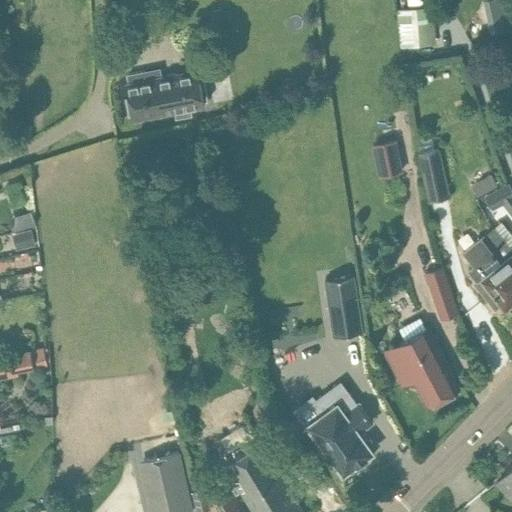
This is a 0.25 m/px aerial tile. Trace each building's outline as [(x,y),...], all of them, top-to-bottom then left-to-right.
[(399,47),(427,45),(434,44),(431,7),(397,10),(399,47)] [(138,61),(133,33),(110,37),(114,65),(138,61)] [(129,83),(125,84),(132,121),(151,117),(176,112),(177,117),(192,115),(191,110),(197,108),(205,107),(204,100),(199,74),(198,69),(190,71),(146,79),(145,71),(127,75),(129,83)] [(431,137),(415,140),(417,152),(433,149),(431,137)] [(396,140),(371,145),(377,178),(403,173),(396,140)] [(433,149),(419,153),(417,153),(427,200),(449,196),(439,148),(433,149)] [(511,188),(509,183),(485,197),(492,211),(504,205),(511,200),(511,188)] [(482,237),(511,274),(511,236),(502,223),(500,221),(491,228),(492,229),(482,237)] [(31,229),(12,234),(16,250),(35,245),(31,229)] [(511,298),(511,274),(482,237),(481,236),(461,252),(472,265),(467,270),(475,279),(473,281),(495,309),(503,303),(504,305),(511,298)] [(459,313),(447,279),(442,266),(424,272),(441,319),(459,313)] [(336,335),(359,332),(361,331),(361,330),(358,311),(353,275),(325,279),(330,316),(333,334),(334,335),(336,335)] [(459,388),(450,371),(427,325),(382,348),(393,368),(402,386),(413,380),(427,405),(459,388)] [(17,369),(29,368),(34,367),(34,369),(47,366),(43,347),(30,349),(30,351),(0,356),(0,377),(18,374),(17,369)] [(358,404),(340,380),(314,400),(323,413),(308,424),(343,473),(354,465),(357,468),(371,458),(368,454),(372,451),(368,445),(373,442),(363,428),(372,421),(359,403),(358,404)] [(304,511),(294,496),(260,441),(224,463),(253,511),(304,511)] [(192,511),(178,451),(143,459),(155,511),(192,511)] [(511,466),(507,472),(508,473),(498,483),(511,497),(511,496),(511,466)] [(244,511),(230,490),(215,499),(208,486),(191,490),(197,511),(209,509),(209,506),(216,504),(221,511),(244,511)] [(497,511),(494,502),(468,511),(497,511)]
